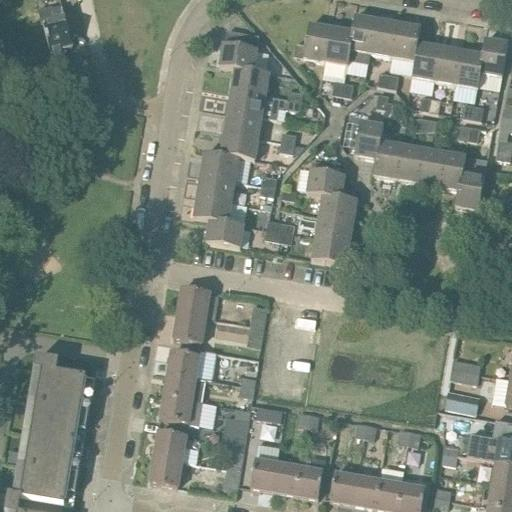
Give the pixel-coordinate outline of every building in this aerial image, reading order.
[(41,16),(52,61),(66,58),(65,54),(72,52),(62,11),(41,16)] [(371,59),(377,25),(355,21),(352,37),(354,37),(350,55),(352,56),(371,59)] [(393,63),(399,29),(377,25),(371,59),(393,63)] [(326,67),(332,33),(309,29),(306,49),(297,48),(294,62),(326,67)] [(415,67),(418,49),(421,33),(399,29),(393,63),(415,67)] [(354,37),(352,37),(332,33),(326,67),(349,71),(352,56),(350,55),(354,37)] [(219,72),(235,75),(235,74),(253,77),(253,76),(259,45),(245,43),(243,52),(223,49),(219,72)] [(480,78),(481,78),(502,82),(508,48),(485,44),(482,60),(483,60),(480,78)] [(435,86),(441,52),(418,49),(415,67),(412,82),(435,86)] [(456,90),(462,56),(441,52),(435,86),(456,90)] [(481,78),(480,78),(483,60),(482,60),(462,56),(456,90),(478,94),(481,78)] [(235,75),(231,95),(266,101),(269,79),(253,76),(253,77),(235,74),(235,75)] [(378,91),(387,93),(390,79),(380,77),(378,91)] [(390,79),(387,93),(397,95),(399,81),(390,79)] [(332,99),(342,101),(344,87),(335,86),(332,99)] [(344,87),(342,101),(351,103),(354,89),(344,87)] [(288,105),(266,101),(231,95),(228,116),(262,122),(277,125),(279,113),(300,117),(302,107),(288,105)] [(290,95),(288,105),(302,107),(304,97),(290,95)] [(377,120),(385,121),(387,108),(389,100),(379,99),(376,112),(379,113),(377,120)] [(429,116),(431,103),(422,101),(420,114),(429,116)] [(431,103),(429,116),(437,118),(440,104),(431,103)] [(511,107),(506,107),(503,122),(511,123),(511,107)] [(387,108),(385,121),(394,122),(397,109),(387,108)] [(462,122),(472,124),(475,110),(465,109),(462,122)] [(475,110),(472,124),(481,125),(483,112),(475,110)] [(262,122),(228,116),(224,138),(259,143),(262,122)] [(416,135),(425,137),(428,124),(418,122),(416,135)] [(511,123),(503,122),(498,154),(511,156),(511,151),(511,145),(507,145),(508,135),(511,136),(511,123)] [(428,124),(425,137),(435,138),(437,125),(428,124)] [(377,165),(380,147),(381,147),(384,131),(360,127),(354,161),(375,165),(377,165)] [(458,142),(468,144),(471,131),(460,129),(458,142)] [(471,131),(468,144),(477,146),(479,132),(471,131)] [(259,143),(224,138),(220,160),(239,163),(255,165),(259,143)] [(281,147),(295,149),(296,140),(283,138),(281,147)] [(295,149),(281,147),(279,157),(293,159),(295,149)] [(401,151),(381,147),(380,147),(377,165),(375,165),(373,180),(395,184),(401,151)] [(417,188),(422,154),(401,151),(395,184),(417,188)] [(438,192),(444,158),(422,154),(417,188),(438,192)] [(511,156),(498,154),(496,163),(510,165),(511,156)] [(239,163),(220,160),(205,158),(201,180),(235,186),(238,166),(254,169),(255,165),(239,163)] [(459,195),(462,178),(464,179),(467,162),(444,158),(438,192),(458,195),(459,195)] [(312,166),(307,196),(341,202),(345,181),(325,178),(326,169),(312,166)] [(507,187),(509,177),(494,175),(493,185),(507,187)] [(462,178),(459,195),(458,195),(455,212),(479,216),(484,182),(464,179),(462,178)] [(235,186),(201,180),(197,202),(232,207),(235,186)] [(262,191),(275,193),(277,183),(264,181),(262,191)] [(275,193),(262,191),(261,199),(274,202),(275,193)] [(296,205),(298,196),(283,193),(281,202),(296,205)] [(357,205),(341,202),(307,196),(306,199),(323,202),(319,222),(353,228),(357,205)] [(232,207),(197,202),(194,224),(209,226),(209,225),(228,228),(228,227),(232,207)] [(353,228),(319,222),(315,243),(349,249),(353,228)] [(209,225),(209,226),(206,248),(240,253),(244,229),(228,227),(228,228),(209,225)] [(281,228),(277,227),(270,226),(268,226),(267,235),(279,237),(281,228)] [(295,230),(281,228),(279,237),(293,239),(295,230)] [(483,238),(505,242),(507,232),(485,228),(483,238)] [(265,244),(278,246),(279,237),(267,235),(265,244)] [(293,239),(279,237),(278,246),(292,248),(293,239)] [(505,242),(483,238),(481,247),(503,251),(505,242)] [(349,249),(315,243),(312,265),(346,271),(349,249)] [(208,253),(208,263),(238,264),(239,255),(208,253)] [(491,272),(493,262),(479,260),(477,270),(491,272)] [(182,292),(178,318),(206,323),(210,297),(182,292)] [(252,310),(249,330),(264,333),(267,312),(252,310)] [(206,323),(178,318),(173,344),(201,348),(206,323)] [(449,359),(453,337),(346,318),(342,339),(412,351),(409,365),(436,370),(439,357),(449,359)] [(264,333),(249,330),(246,351),(261,353),(264,333)] [(171,357),(168,379),(196,383),(199,361),(171,357)] [(18,511),(63,511),(69,511),(72,511),(94,384),(57,378),(59,366),(36,363),(34,375),(42,376),(18,511)] [(453,365),(452,374),(479,379),(480,370),(453,365)] [(479,379),(452,374),(450,384),(477,389),(479,379)] [(205,384),(196,383),(168,379),(164,401),(201,407),(205,384)] [(242,381),(241,390),(255,393),(256,383),(242,381)] [(255,393),(241,390),(239,400),(253,402),(255,393)] [(311,392),(310,412),(364,415),(365,394),(311,392)] [(475,420),(479,402),(449,397),(445,414),(447,415),(475,420)] [(201,407),(164,401),(160,424),(198,430),(201,407)] [(391,402),(388,421),(437,427),(440,409),(391,402)] [(282,414),(258,411),(256,424),(280,428),(282,414)] [(226,422),(223,437),(247,441),(249,425),(251,416),(236,413),(235,423),(226,422)] [(306,433),(309,419),(300,417),(297,431),(306,433)] [(309,419),(306,433),(315,434),(318,420),(309,419)] [(354,440),(364,442),(366,428),(357,427),(354,440)] [(366,428),(364,442),(373,444),(376,430),(366,428)] [(398,447),(408,449),(410,435),(400,434),(398,447)] [(410,435),(408,449),(418,450),(420,437),(410,435)] [(158,436),(154,462),(182,466),(186,440),(158,436)] [(247,441),(223,437),(221,453),(230,455),(227,474),(242,476),(246,455),(247,441)] [(511,446),(500,444),(496,467),(511,470),(511,446)] [(445,449),(444,459),(457,461),(459,451),(445,449)] [(457,461),(444,459),(442,468),(456,470),(457,461)] [(302,461),(300,474),(295,501),(318,504),(325,465),(302,461)] [(182,466),(154,462),(150,488),(178,493),(182,466)] [(251,493),(273,497),(278,470),(255,466),(251,493)] [(511,470),(496,467),(492,490),(511,492),(511,470)] [(278,470),(273,497),(295,501),(300,474),(278,470)] [(242,476),(227,474),(223,494),(238,496),(242,476)] [(330,506),(353,510),(358,483),(335,479),(330,506)] [(479,496),(481,487),(457,483),(441,480),(440,489),(454,492),(479,496)] [(358,483),(353,510),(362,511),(375,511),(380,487),(358,483)] [(380,487),(375,511),(398,511),(402,491),(380,487)] [(511,511),(511,492),(492,490),(488,511),(491,511),(511,511)] [(402,491),(398,511),(421,511),(425,495),(402,491)] [(437,493),(436,503),(449,505),(450,496),(437,493)] [(447,511),(449,505),(436,503),(434,511),(447,511)]
